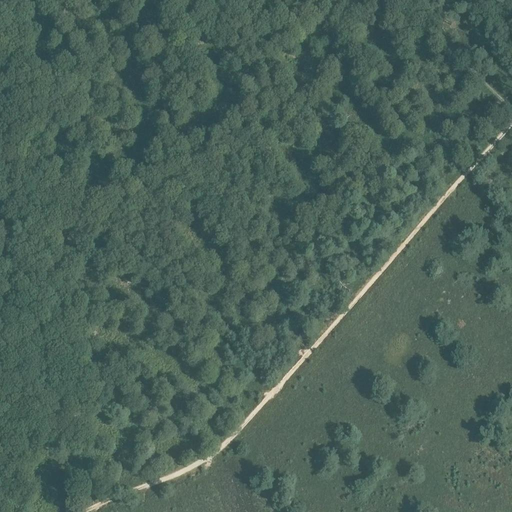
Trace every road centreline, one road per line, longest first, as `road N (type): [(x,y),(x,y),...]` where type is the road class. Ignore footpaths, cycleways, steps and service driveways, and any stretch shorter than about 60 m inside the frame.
road 1 (track): [(78,511),(218,450),(511,122)]
road 2 (track): [(511,107),(455,55),(424,0)]
